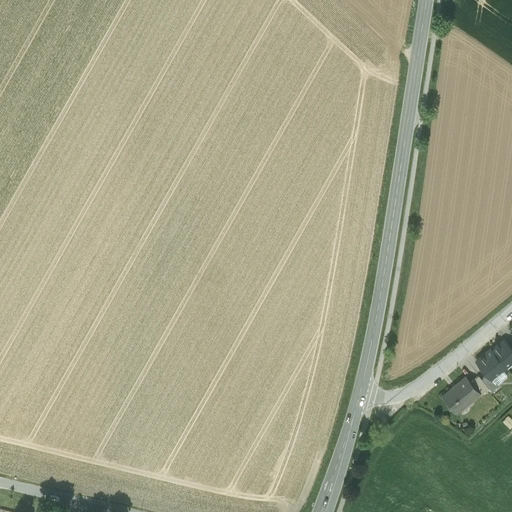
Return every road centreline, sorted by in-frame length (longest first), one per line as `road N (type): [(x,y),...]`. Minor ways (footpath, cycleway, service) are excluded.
road 1 (primary): [(359,394),(426,0)]
road 2 (residential): [(511,309),(416,389),(388,398),(359,394)]
road 3 (unclassified): [(123,511),(0,481)]
road 4 (primary): [(322,511),(359,394)]
